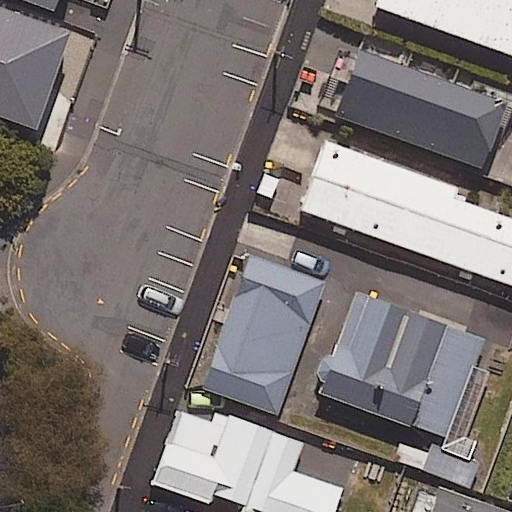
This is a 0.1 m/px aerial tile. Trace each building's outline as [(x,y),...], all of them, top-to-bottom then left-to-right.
[(23,0),(60,13),(64,0),(23,0)] [(511,0),(373,0),(373,1),(511,51),(511,0)] [(503,99),(357,47),(334,113),(480,165),(503,99)] [(452,186),(325,141),(301,208),(511,282),(511,217),(449,195),(452,186)] [(322,281),(243,252),(196,383),(275,412),(322,281)] [(480,335),(359,292),(323,392),(444,435),(480,335)] [(300,438),(210,408),(207,418),(177,408),(152,481),(245,511),(330,511),(339,486),(290,469),(300,438)] [(478,462),(430,444),(420,470),(468,489),(478,462)] [(506,511),(436,488),(427,511),(506,511)]
